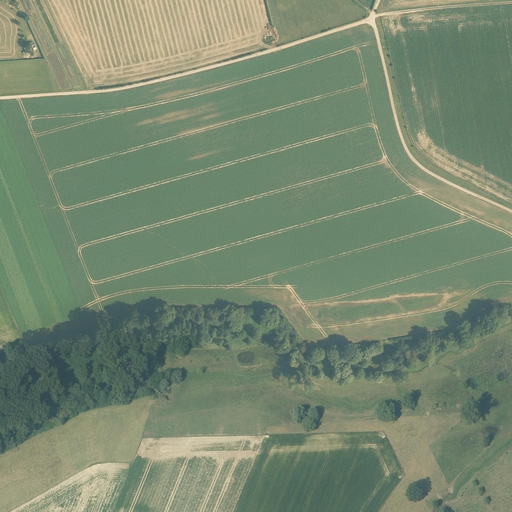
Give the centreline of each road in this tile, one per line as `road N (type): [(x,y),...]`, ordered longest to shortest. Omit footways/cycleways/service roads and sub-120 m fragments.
road 1 (track): [(372,16),(133,86),(0,98)]
road 2 (track): [(511,212),(427,172),(409,155),(372,16)]
road 3 (track): [(511,2),(372,16)]
